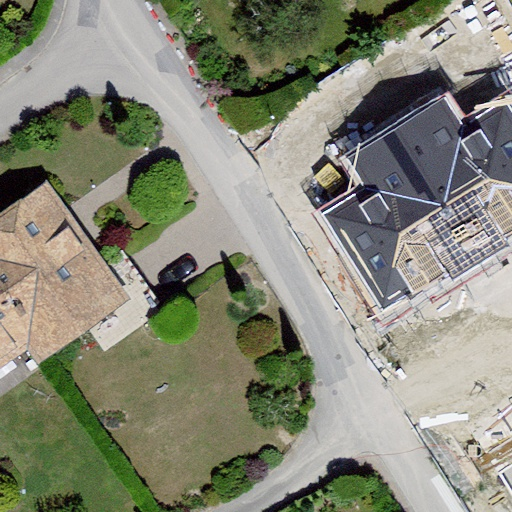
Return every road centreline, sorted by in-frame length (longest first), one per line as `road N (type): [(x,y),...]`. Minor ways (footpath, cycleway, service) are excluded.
road 1 (residential): [(125,38),(366,424)]
road 2 (residential): [(125,38),(0,126)]
road 3 (residential): [(243,511),(366,424)]
